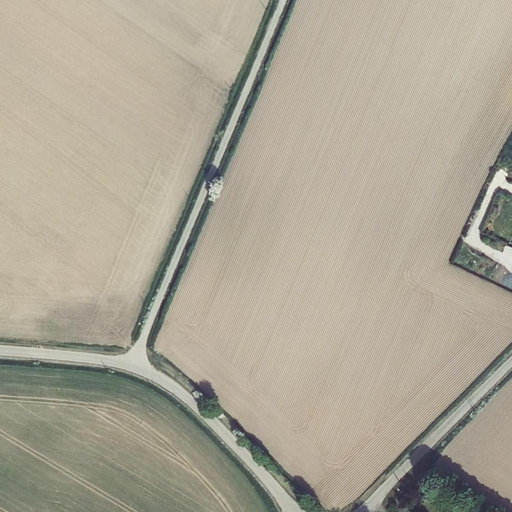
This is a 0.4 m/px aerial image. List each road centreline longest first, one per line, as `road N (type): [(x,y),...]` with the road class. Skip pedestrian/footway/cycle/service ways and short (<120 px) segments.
road 1 (unclassified): [(132,366),(283,0)]
road 2 (unclassified): [(132,366),(211,420),(295,511)]
road 3 (unclassified): [(363,511),(511,362)]
road 4 (unclassified): [(0,351),(132,366)]
